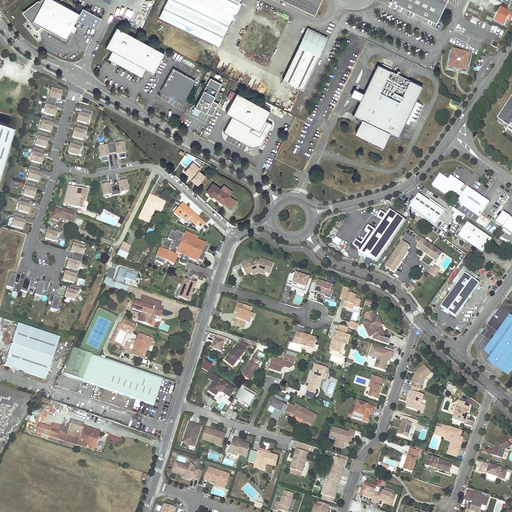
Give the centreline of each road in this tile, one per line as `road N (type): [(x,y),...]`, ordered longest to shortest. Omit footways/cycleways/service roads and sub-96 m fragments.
road 1 (unclassified): [(78,76),(237,165),(278,201)]
road 2 (residential): [(234,236),(155,167),(96,175),(60,167)]
road 3 (residential): [(421,320),(346,504)]
road 4 (unclassified): [(451,134),(405,185),(312,212)]
road 5 (unclassified): [(305,233),(326,258),(395,288),(421,320)]
road 6 (residential): [(494,388),(443,511)]
road 7 (unclassified): [(177,405),(215,285)]
